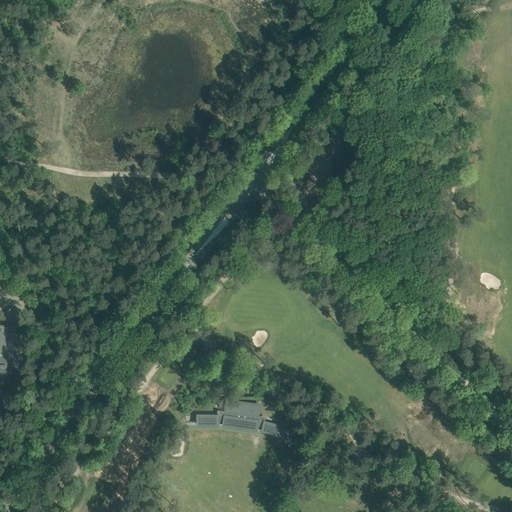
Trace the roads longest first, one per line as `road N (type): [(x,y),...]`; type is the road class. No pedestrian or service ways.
road 1 (secondary): [(0,511),(389,0)]
road 2 (track): [(511,435),(251,186)]
